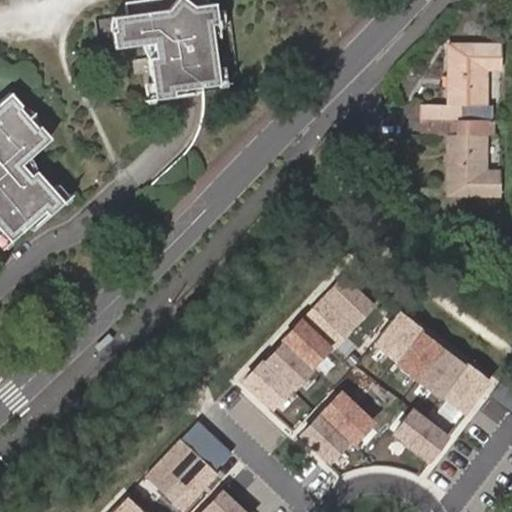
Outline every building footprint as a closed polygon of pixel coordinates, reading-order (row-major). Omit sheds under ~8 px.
[(165,8),(164,2),(126,9),(127,20),(115,22),(116,35),(113,35),(116,52),(144,49),(155,48),(157,62),(149,62),(153,87),(156,105),(176,102),(175,95),(202,90),(220,87),(218,70),(213,37),(212,30),(221,28),(218,13),(217,5),(210,6),(207,0),(187,0),(187,2),(182,0),(181,0),(177,6),(165,8)] [(212,30),(213,37),(222,36),(228,12),(218,13),(221,28),(212,30)] [(486,135),(486,105),(487,70),(499,70),(499,43),(446,44),(445,106),(419,106),(419,134),(446,134),(445,196),(497,196),(498,170),(485,169),(486,135)] [(146,54),(149,62),(157,62),(155,48),(144,49),(146,54)] [(226,68),(218,70),(220,87),(222,92),(230,90),(226,68)] [(156,110),(156,105),(153,87),(144,88),(149,111),(156,110)] [(204,97),(202,90),(175,95),(176,102),(204,97)] [(0,230),(1,231),(15,244),(47,212),(53,218),(67,203),(55,191),(37,171),(33,176),(24,168),(31,161),(52,140),(40,126),(38,130),(19,111),(23,108),(9,94),(0,102),(0,230)] [(34,116),(23,108),(19,111),(38,130),(40,126),(34,116)] [(32,162),(31,161),(24,168),(33,176),(37,171),(37,170),(37,168),(36,167),(36,166),(35,165),(34,164),(33,163),(32,162)] [(61,186),(55,191),(67,203),(71,207),(76,202),(61,186)] [(481,225),(471,239),(501,263),(504,259),(501,257),(505,252),(500,248),(504,243),(481,225)] [(15,244),(1,231),(0,232),(0,242),(10,252),(16,247),(15,244)] [(342,271),(321,294),(352,320),(372,299),(342,271)] [(321,294),(303,313),(334,340),(352,320),(321,294)] [(368,344),(392,362),(420,327),(396,309),(368,344)] [(298,319),(278,339),(308,367),(329,345),(298,319)] [(445,346),(420,327),(392,362),(416,381),(445,346)] [(278,339),(259,360),(289,387),(308,367),(278,339)] [(466,362),(445,346),(416,381),(439,398),(466,362)] [(269,409),(289,387),(259,360),(239,381),(269,409)] [(489,380),(466,362),(439,398),(461,416),(489,380)] [(340,388),(316,412),(351,444),(374,421),(340,388)] [(447,434),(410,407),(390,435),(426,462),(447,434)] [(330,466),(351,444),(316,412),(296,433),(330,466)] [(186,511),(221,477),(180,437),(143,474),(181,511),(186,511)] [(247,511),(220,488),(200,511),(201,511),(247,511)] [(142,511),(125,495),(108,511),(142,511)]
